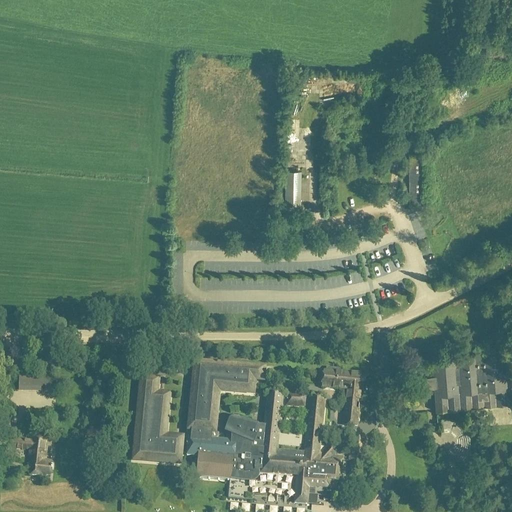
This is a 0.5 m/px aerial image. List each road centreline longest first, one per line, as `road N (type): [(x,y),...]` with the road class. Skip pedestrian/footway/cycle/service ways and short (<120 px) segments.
road 1 (unclassified): [(176,335),(352,331),(415,312),(511,262)]
road 2 (track): [(397,206),(394,179),(407,137),(511,83)]
road 3 (track): [(176,335),(0,335)]
